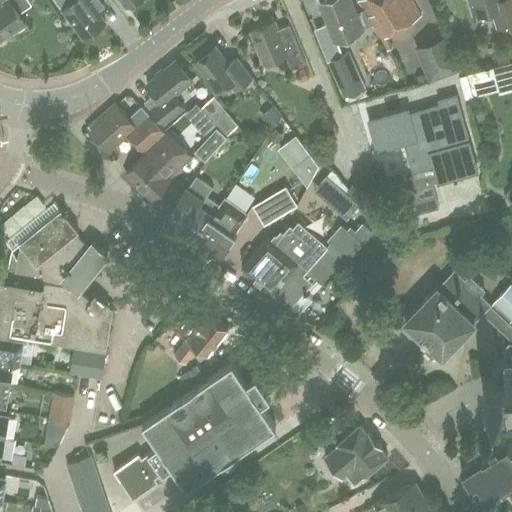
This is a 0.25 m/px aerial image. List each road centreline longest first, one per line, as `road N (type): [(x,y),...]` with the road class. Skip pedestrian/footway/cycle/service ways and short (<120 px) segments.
road 1 (residential): [(459,511),(415,443),(162,232),(117,204),(5,169)]
road 2 (tertiary): [(23,111),(89,93),(213,0)]
